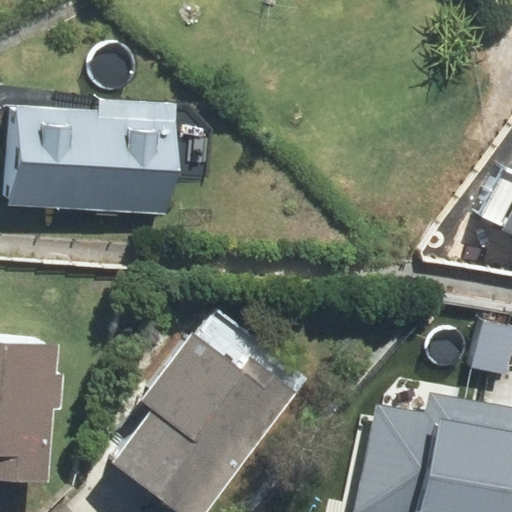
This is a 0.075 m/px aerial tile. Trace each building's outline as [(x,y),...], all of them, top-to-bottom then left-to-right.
[(157,124),(1,115),(0,126),(0,201),(153,209),(157,124)] [(511,174),(496,168),(471,226),(511,243),(511,174)] [(196,511),(283,402),(197,335),(98,460),(165,511),(196,511)] [(36,341),(0,338),(0,482),(29,484),(36,341)] [(511,511),(511,446),(415,430),(401,511),(511,511)]
